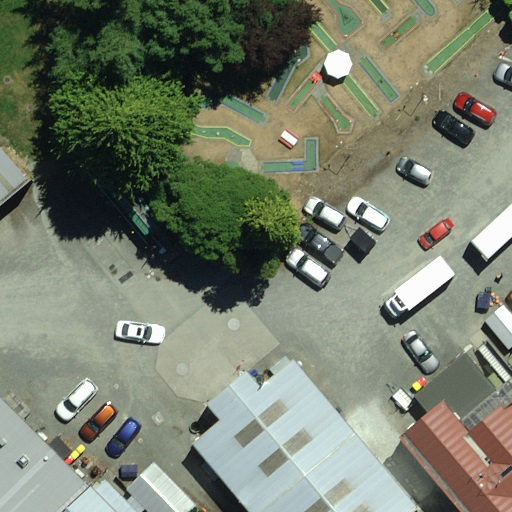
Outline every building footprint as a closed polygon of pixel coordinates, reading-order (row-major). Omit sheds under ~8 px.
[(0,210),(34,182),(0,142),(0,210)] [(426,413),(397,437),(458,511),(511,511),(511,404),(467,350),(412,395),(426,413)] [(511,352),(503,360),(511,370),(511,352)] [(76,446),(101,420),(122,398),(85,362),(38,411),(76,446)] [(192,445),(248,511),(413,511),(418,509),(293,362),(261,389),(246,371),(207,404),(221,420),(192,445)] [(0,511),(67,511),(91,490),(0,395),(0,511)] [(101,420),(76,446),(118,486),(143,460),(101,420)] [(112,511),(91,490),(67,511),(112,511)]
